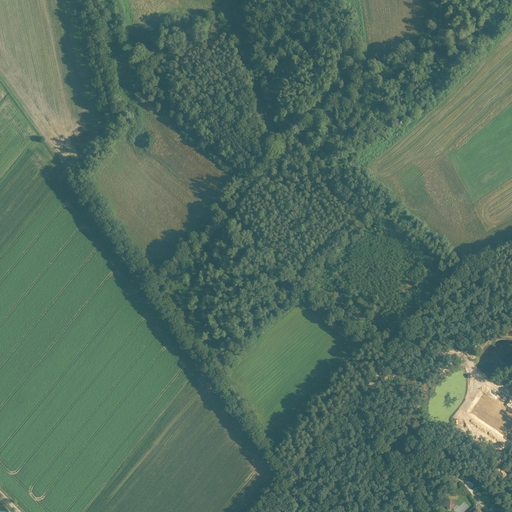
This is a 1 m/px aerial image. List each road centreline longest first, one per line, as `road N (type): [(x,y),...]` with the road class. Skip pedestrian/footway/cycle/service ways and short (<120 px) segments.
road 1 (unclassified): [(423,511),(345,405),(411,332),(460,328),(511,302)]
road 2 (track): [(270,149),(423,37),(428,0)]
road 3 (track): [(286,474),(155,291)]
road 4 (track): [(155,291),(270,149)]
road 5 (track): [(270,149),(235,0)]
road 6 (track): [(155,291),(73,178)]
